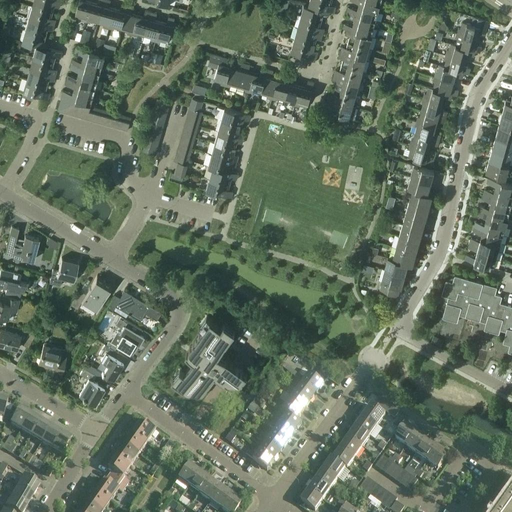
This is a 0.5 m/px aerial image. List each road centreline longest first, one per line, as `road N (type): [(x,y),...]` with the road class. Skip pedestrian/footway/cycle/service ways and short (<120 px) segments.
road 1 (residential): [(511,389),(396,328),(443,236),(476,95),(511,37)]
road 2 (residential): [(128,392),(179,309),(112,260)]
road 3 (residential): [(270,498),(128,392)]
road 4 (residential): [(270,498),(373,360)]
road 5 (residential): [(67,126),(129,143),(122,175),(150,199)]
road 6 (residential): [(112,260),(4,191)]
